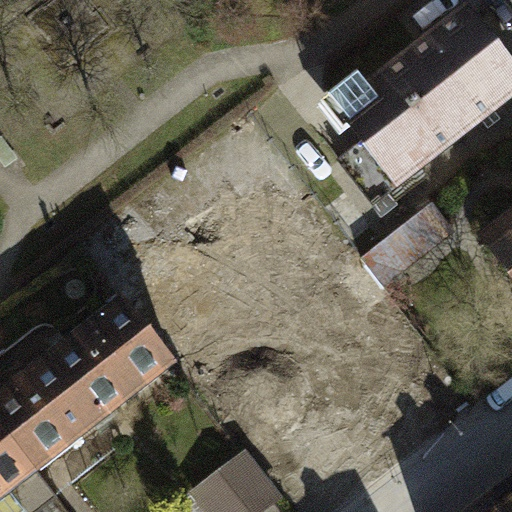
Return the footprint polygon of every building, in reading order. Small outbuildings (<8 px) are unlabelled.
[(402,189),(412,201),(511,124),(511,34),(493,10),(394,87),(384,74),(339,108),(371,149),(348,167),(379,207),(402,189)] [(437,201),(362,259),(392,297),(414,280),(407,270),(459,230),(437,201)] [(511,229),(489,248),(511,277),(511,229)] [(0,421),(40,472),(180,361),(132,301),(0,399),(0,421)] [(41,511),(60,498),(40,472),(0,421),(0,511),(41,511)] [(193,493),(206,511),(264,511),(283,498),(247,452),(193,493)]
